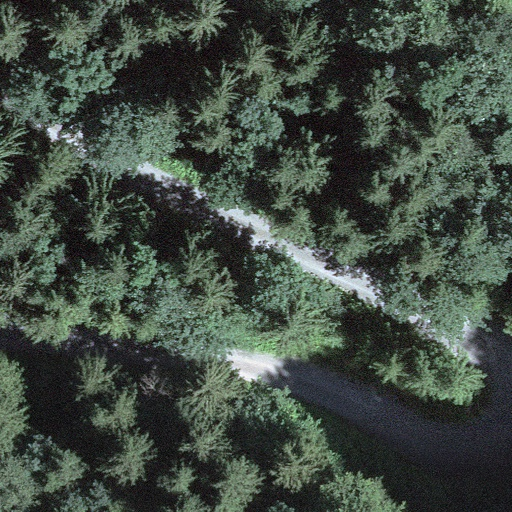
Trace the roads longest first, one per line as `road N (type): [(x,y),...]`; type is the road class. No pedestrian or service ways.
road 1 (track): [(511,350),(149,168),(0,82)]
road 2 (track): [(0,328),(302,368),(440,442),(511,448)]
